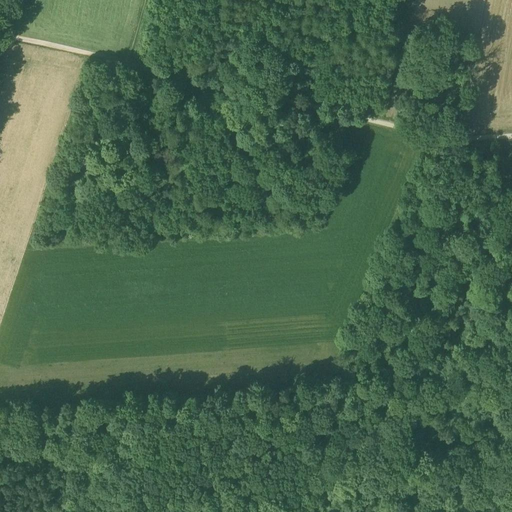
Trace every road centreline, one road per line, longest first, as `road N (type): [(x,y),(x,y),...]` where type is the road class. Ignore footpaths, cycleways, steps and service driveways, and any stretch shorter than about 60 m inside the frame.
road 1 (track): [(126,63),(466,142),(511,137)]
road 2 (track): [(0,35),(126,63)]
